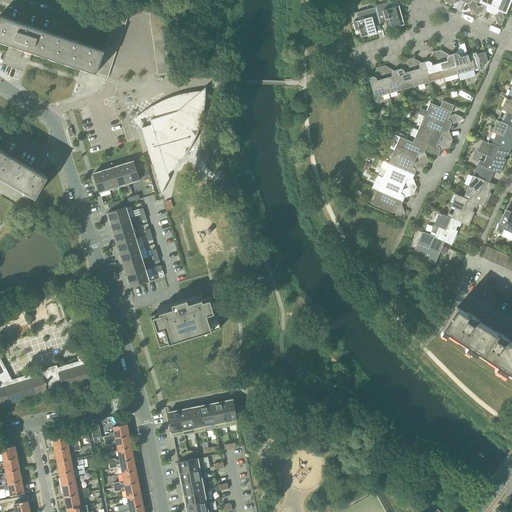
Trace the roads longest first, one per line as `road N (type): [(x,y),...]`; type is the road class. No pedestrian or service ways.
road 1 (residential): [(141,401),(55,123),(0,83)]
road 2 (residential): [(406,221),(453,156),(503,40)]
